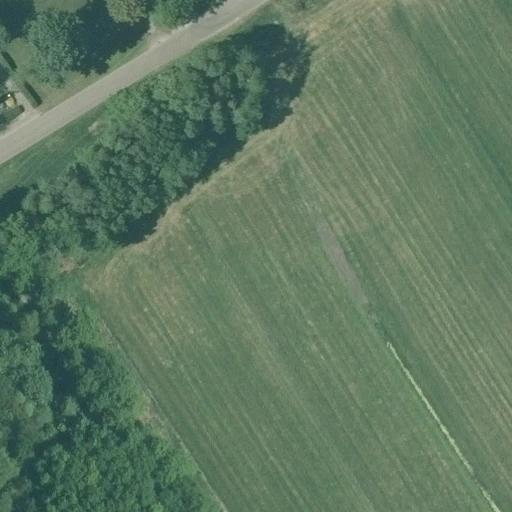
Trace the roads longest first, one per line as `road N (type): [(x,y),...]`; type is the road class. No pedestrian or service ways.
road 1 (track): [(0,228),(184,511)]
road 2 (unknown): [(0,264),(160,511)]
road 3 (tertiary): [(0,152),(246,0)]
